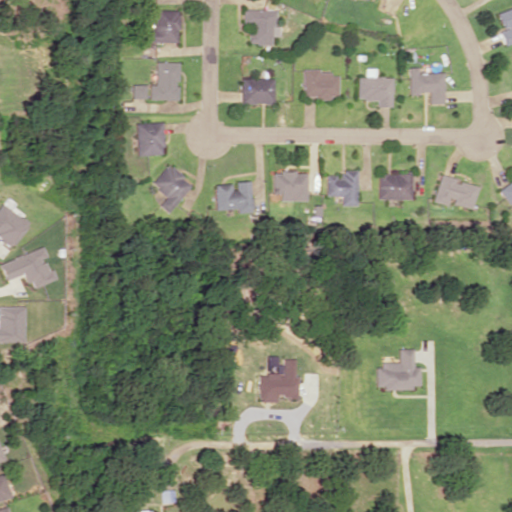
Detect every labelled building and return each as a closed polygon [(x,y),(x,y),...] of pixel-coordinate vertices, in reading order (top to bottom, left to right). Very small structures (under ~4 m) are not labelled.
[(511,5),(495,13),(501,29),(497,31),(503,45),(511,41),(511,5)] [(274,9),(241,8),(240,24),(249,24),(248,43),(270,44),(270,35),(277,35),(278,25),(274,25),(274,9)] [(175,41),(176,10),(150,9),(149,30),(139,29),(139,40),(175,41)] [(145,98),(175,99),(175,61),(152,61),(151,84),(146,84),(145,98)] [(427,103),(441,102),(440,71),(414,72),(414,66),(406,66),(406,93),(426,93),(427,103)] [(336,98),(336,71),(300,70),(300,95),(312,95),(312,97),(336,98)] [(354,99),(375,99),(374,106),(389,106),(390,76),(355,76),(354,99)] [(271,77),(237,78),(238,103),(272,102),(271,77)] [(142,84),(128,84),(128,97),(141,97),(142,84)] [(131,122),(132,154),(160,153),(159,121),(131,122)] [(164,211),(188,185),(164,163),(146,182),(162,196),(156,204),(164,211)] [(357,169),(340,168),(339,176),(324,175),(323,195),(340,195),(339,205),(356,205),(357,169)] [(305,199),(304,171),(268,172),(269,192),(276,192),(277,200),(305,199)] [(377,198),(411,198),(412,172),(378,172),(377,198)] [(447,204),(448,201),(471,207),(477,185),(454,179),(455,177),(440,173),(433,200),(447,204)] [(511,175),(496,187),(507,204),(511,200),(511,175)] [(211,210),(248,208),(246,180),(229,181),(229,182),(210,183),(211,210)] [(0,242),(7,248),(26,223),(0,203),(0,242)] [(50,279),(41,256),(42,256),(39,246),(0,260),(0,272),(3,280),(22,273),(27,288),(50,279)] [(20,305),(0,305),(0,341),(21,341),(20,305)] [(416,387),(416,365),(411,365),(410,348),(395,348),(395,363),(373,363),(373,388),(416,387)] [(295,398),(295,376),(291,376),(292,358),(280,357),(279,374),(256,373),(256,400),(274,401),(274,397),(295,398)] [(0,473),(0,500),(9,498),(3,473),(0,473)]
